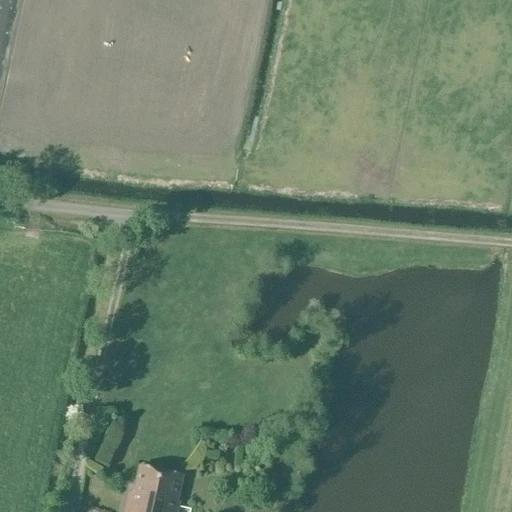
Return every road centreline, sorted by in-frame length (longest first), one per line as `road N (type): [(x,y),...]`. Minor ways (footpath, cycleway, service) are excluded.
road 1 (track): [(129,218),(511,246)]
road 2 (unclassified): [(129,218),(0,203)]
